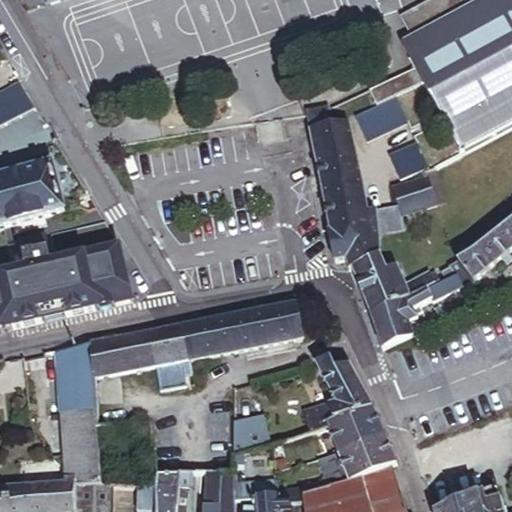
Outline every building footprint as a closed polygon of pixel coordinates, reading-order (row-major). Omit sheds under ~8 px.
[(431,0),(401,16),(414,40),(472,9),(467,0),(431,0)] [(511,0),(487,0),(472,9),(414,40),(403,45),(415,69),(422,82),(460,153),(511,124),(511,0)] [(422,82),(415,69),(374,91),(369,94),(371,97),(367,99),(370,105),(373,103),(375,107),(422,82)] [(0,128),(36,110),(21,81),(0,91),(0,128)] [(312,133),(316,155),(354,148),(353,144),(378,139),(374,121),(333,129),(330,111),(310,115),(311,118),(314,133),(312,133)] [(367,214),(354,148),(316,155),(329,221),(367,214)] [(392,156),(400,180),(425,173),(417,149),(392,156)] [(0,229),(65,213),(54,167),(0,180),(0,229)] [(392,190),(393,193),(397,208),(401,218),(434,208),(428,186),(439,183),(436,171),(424,175),(426,180),(392,190)] [(439,183),(428,186),(434,208),(445,205),(439,183)] [(377,212),(397,208),(393,193),(373,197),(377,212)] [(377,212),(375,213),(378,235),(403,231),(401,218),(397,208),(377,212)] [(378,235),(375,213),(367,214),(329,221),(332,234),(330,234),(337,263),(346,262),(351,272),(353,270),(380,257),(378,235)] [(441,273),(444,280),(453,277),(454,279),(454,280),(457,279),(458,280),(465,274),(473,284),(511,253),(511,224),(482,249),(450,268),(441,273)] [(380,257),(353,270),(371,316),(384,352),(403,343),(415,337),(408,324),(416,321),(415,317),(421,315),(419,308),(431,303),(433,305),(462,290),(458,280),(457,279),(454,280),(454,279),(426,291),(426,289),(438,283),(435,276),(431,278),(429,274),(404,284),(396,269),(388,272),(380,257)] [(60,320),(144,301),(148,301),(151,296),(152,293),(151,288),(138,268),(54,289),(60,320)] [(0,334),(40,325),(33,293),(0,300),(0,334)] [(67,490),(26,491),(26,511),(111,511),(112,502),(112,489),(102,489),(100,471),(98,429),(94,380),(156,369),(161,393),(184,389),(183,377),(192,376),(190,364),(304,341),(298,306),(56,353),(58,378),(67,490)] [(56,353),(45,355),(46,378),(58,378),(56,353)] [(392,467),(397,465),(373,407),(371,408),(346,357),(321,364),(340,404),(311,415),(317,433),(329,429),(339,456),(328,459),(330,464),(342,460),(349,482),(392,467)] [(235,425),(236,454),(272,446),(265,417),(235,425)] [(125,426),(98,429),(100,471),(109,470),(106,442),(127,439),(125,426)] [(137,438),(139,450),(154,449),(152,435),(137,438)] [(176,511),(178,489),(193,488),(194,482),(195,476),(158,476),(158,471),(155,454),(140,456),(143,470),(109,470),(100,471),(102,489),(112,489),(158,488),(156,511),(176,511)] [(405,511),(392,467),(349,482),(338,485),(306,496),(306,503),(306,511),(405,511)] [(235,473),(195,476),(194,482),(206,483),(205,511),(291,511),(292,505),(306,503),(306,496),(305,488),(278,493),(277,487),(255,489),(234,490),(235,473)] [(334,477),(305,488),(306,496),(338,485),(334,477)] [(156,511),(158,488),(112,489),(112,502),(137,503),(136,511),(156,511)] [(0,511),(26,511),(26,491),(0,492),(0,511)] [(495,500),(486,502),(488,511),(495,511),(497,511),(495,500)] [(488,511),(486,502),(462,508),(462,511),(488,511)] [(306,511),(306,503),(292,505),(291,511),(306,511)]
